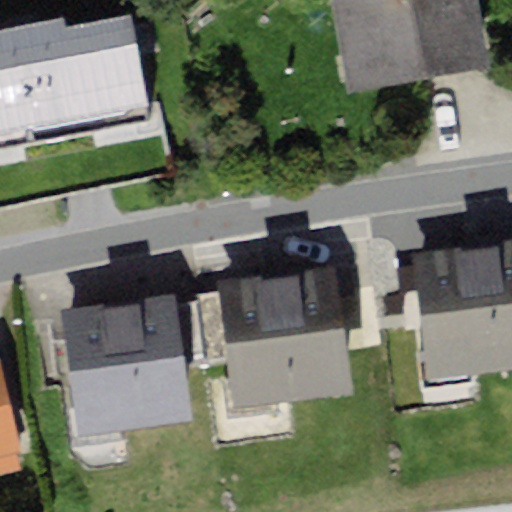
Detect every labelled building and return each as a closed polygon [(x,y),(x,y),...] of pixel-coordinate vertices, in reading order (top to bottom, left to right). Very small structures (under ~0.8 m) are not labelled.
[(476,0),(331,0),(344,83),(486,62),(476,0)] [(0,145),(148,115),(126,10),(59,24),(57,12),(16,21),(0,23),(0,145)] [(511,236),(473,242),(413,248),(426,375),(511,367),(511,236)] [(353,387),(335,265),(275,274),(211,283),(212,291),(192,294),(202,358),(225,355),(228,377),(220,378),(225,414),(288,405),(287,396),(353,387)] [(183,412),(170,292),(119,297),(59,304),(73,438),(129,432),(127,418),(183,412)] [(0,463),(16,460),(3,398),(0,384),(0,463)]
